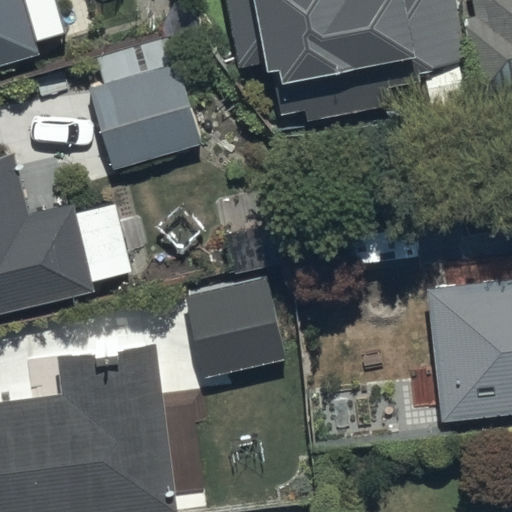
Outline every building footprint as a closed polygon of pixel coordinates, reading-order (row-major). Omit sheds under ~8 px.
[(0,0),(0,46),(38,35),(27,0),(0,0)] [(468,48),(458,6),(457,0),(229,0),(240,52),(271,45),(281,97),(305,93),(307,107),(392,90),(388,69),(423,62),(431,102),(469,94),(460,50),(468,48)] [(458,6),(468,48),(476,85),(511,77),(511,0),(473,0),(474,3),(458,6)] [(106,67),(88,73),(111,154),(199,128),(170,28),(101,48),(106,67)] [(115,188),(73,199),(71,190),(29,201),(13,138),(0,141),(0,295),(91,273),(89,266),(131,256),(129,247),(146,243),(139,216),(122,220),(115,188)] [(235,256),(268,250),(286,247),(278,211),(227,221),(235,256)] [(270,261),(237,267),(181,278),(200,370),(289,352),(270,261)] [(511,261),(427,271),(440,402),(511,394),(511,261)] [(0,511),(174,511),(159,341),(62,350),(64,369),(31,373),(34,393),(0,396),(0,511)]
